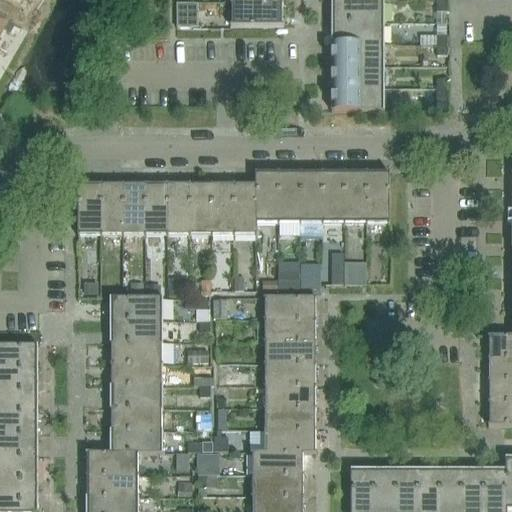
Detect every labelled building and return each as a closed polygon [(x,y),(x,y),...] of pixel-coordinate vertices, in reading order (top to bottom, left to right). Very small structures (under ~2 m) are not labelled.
[(385,3),(331,3),(331,4),(333,4),(333,25),(331,25),(385,25),(383,25),(383,4),(385,4),(385,3)] [(447,4),(437,4),(437,14),(447,14),(447,4)] [(177,6),(177,30),(194,30),(194,6),(177,6)] [(233,7),(233,28),(233,29),(284,29),(284,28),(282,28),(282,7),(284,7),(284,6),(231,6),(231,7),(233,7)] [(13,27),(7,23),(2,31),(8,34),(13,27)] [(331,48),(385,48),(385,47),(383,47),(383,26),(385,26),(385,25),(331,25),(331,26),(333,26),(333,47),(331,47),(331,48)] [(447,39),(437,38),(437,49),(447,49),(447,39)] [(385,48),(331,48),(333,48),(333,69),(331,69),(331,70),(385,70),(385,69),(383,69),(383,48),(385,48)] [(447,49),(437,49),(437,59),(447,59),(447,49)] [(331,92),(385,92),(385,91),(383,91),(383,70),(385,70),(331,70),(333,70),(333,91),(331,91),(331,92)] [(437,82),(437,92),(447,92),(447,82),(437,82)] [(331,113),(331,115),(385,115),(385,113),(383,113),(383,92),(385,93),(385,92),(331,92),(333,92),(333,113),(331,113)] [(447,92),(437,92),(437,102),(447,102),(447,92)] [(256,175),(256,188),(256,226),(278,226),(278,228),(278,174),(277,174),(277,176),(257,176),(257,175),(256,175)] [(300,228),(300,174),(300,176),(279,176),(279,174),(278,174),(278,228),(279,228),(279,226),(300,226),(300,228)] [(301,174),(300,174),(300,228),(301,228),(301,226),(322,226),(322,228),(323,228),(323,174),(322,174),(322,176),(301,176),(301,174)] [(323,174),(323,228),(323,226),(344,226),(344,228),(345,228),(345,174),(344,174),(344,176),(323,176),(323,174)] [(367,228),(367,174),(367,176),(346,176),(346,174),(345,174),(345,228),(346,228),(346,226),(367,226),(367,228)] [(368,226),(389,226),(389,228),(390,228),(390,175),(390,174),(389,174),(389,176),(368,176),(368,174),(367,174),(367,228),(368,228),(368,226)] [(101,239),(101,186),(101,188),(80,188),(80,186),(78,186),(79,239),(80,239),(80,238),(101,238),(101,239)] [(123,239),(123,186),(123,188),(102,188),(102,186),(101,186),(101,239),(102,239),(102,238),(123,238),(123,239)] [(145,239),(145,186),(145,188),(124,188),(124,186),(123,186),(123,239),(124,239),(124,238),(145,238),(145,239)] [(146,186),(145,186),(145,239),(146,239),(146,238),(167,238),(167,239),(168,239),(167,186),(167,188),(146,188),(146,186)] [(167,186),(168,239),(168,238),(189,238),(189,239),(190,239),(190,186),(189,186),(189,188),(168,188),(168,186),(167,186)] [(190,186),(190,239),(190,238),(211,238),(211,239),(212,239),(212,186),(211,186),(211,188),(190,188),(190,186)] [(212,186),(212,239),(212,238),(233,237),(233,239),(234,239),(234,186),(233,186),(233,188),(212,188),(212,186)] [(256,239),(256,226),(256,188),(234,188),(234,186),(234,239),(234,237),(254,237),(254,239),(256,239)] [(61,220),(61,207),(53,208),(53,220),(61,220)] [(343,272),(331,272),(332,287),(343,287),(343,272)] [(320,274),(301,274),(301,294),(320,294),(320,274)] [(299,275),(277,275),(278,295),(299,295),(299,275)] [(169,281),(169,299),(188,299),(188,282),(169,281)] [(233,281),(233,295),(243,295),(243,281),(233,281)] [(201,283),(201,299),(210,299),(210,284),(201,283)] [(277,284),(262,284),(262,296),(277,296),(277,284)] [(98,298),(98,288),(86,288),(86,298),(98,298)] [(133,299),(145,299),(145,289),(133,289),(133,299)] [(148,299),(160,299),(160,290),(148,290),(148,299)] [(315,301),(317,301),(317,299),(263,299),(263,301),(265,301),(265,321),(263,321),(263,322),(317,322),(317,321),(315,321),(315,301)] [(164,301),(164,300),(110,300),(110,301),(112,301),(112,302),(112,314),(112,322),(110,322),(110,323),(164,323),(164,322),(162,322),(162,301),(164,301)] [(207,303),(196,303),(197,313),(207,313),(207,303)] [(213,303),(213,322),(227,322),(227,303),(213,303)] [(317,322),(263,322),(265,322),(265,344),(263,344),(317,344),(317,343),(315,343),(315,322),(317,322)] [(164,323),(110,323),(112,323),(112,337),(112,344),(110,344),(110,345),(164,345),(164,344),(162,344),(162,323),(164,323)] [(210,325),(199,326),(199,336),(210,336),(210,325)] [(487,362),(511,362),(511,339),(487,339),(487,341),(489,341),(489,362),(487,362)] [(264,366),(317,366),(316,366),(315,344),(317,344),(263,344),(263,345),(265,345),(265,366),(264,366)] [(164,345),(110,345),(112,345),(112,366),(110,366),(110,367),(164,367),(164,366),(162,366),(162,345),(164,345)] [(39,348),(38,348),(0,347),(0,370),(39,370),(38,370),(38,349),(39,349),(39,348)] [(208,366),(208,354),(192,354),(192,366),(208,366)] [(511,362),(487,362),(487,363),(489,363),(489,384),(487,384),(511,384),(511,362)] [(264,389),(317,388),(316,388),(316,367),(317,367),(317,366),(264,366),(264,367),(265,367),(265,388),(264,388),(264,389)] [(110,388),(110,389),(164,389),(164,388),(162,388),(162,367),(164,367),(110,367),(112,367),(112,388),(110,388)] [(0,392),(39,393),(39,392),(38,392),(38,371),(39,371),(39,370),(0,370),(0,392)] [(214,380),(193,381),(193,390),(211,389),(214,389),(214,380)] [(488,406),(488,407),(511,406),(511,384),(487,384),(487,385),(489,385),(489,406),(488,406)] [(317,388),(264,389),(265,389),(266,410),(264,410),(264,411),(317,411),(317,410),(316,410),(316,389),(317,389),(317,388)] [(110,411),(164,411),(162,411),(162,390),(164,390),(164,389),(110,389),(110,390),(112,390),(112,411),(110,411)] [(210,390),(199,391),(199,401),(210,401),(210,390)] [(39,394),(39,393),(0,392),(0,414),(39,415),(39,414),(37,414),(38,394),(39,394)] [(217,401),(217,410),(225,410),(225,401),(217,401)] [(488,428),(488,429),(504,430),(511,429),(511,406),(488,407),(489,407),(489,428),(488,428)] [(110,433),(164,433),(162,433),(162,412),(164,412),(164,411),(110,411),(110,412),(112,412),(112,433),(110,433)] [(317,411),(264,411),(265,411),(266,432),(264,432),(264,433),(317,433),(317,432),(316,432),(316,411),(317,411)] [(196,413),(196,435),(211,435),(211,413),(196,413)] [(39,415),(0,414),(0,437),(39,437),(39,436),(37,436),(37,416),(39,416),(39,415)] [(218,433),(226,433),(225,420),(217,421),(218,433)] [(112,434),(112,456),(137,456),(164,456),(164,454),(162,454),(162,434),(164,434),(164,433),(110,433),(110,434),(112,434)] [(302,456),(318,456),(317,454),(316,454),(316,433),(317,433),(264,433),(266,433),(266,456),(302,456)] [(0,459),(39,459),(37,459),(37,438),(39,438),(39,437),(0,437),(0,459)] [(213,446),(214,455),(228,455),(228,441),(221,440),(216,440),(214,440),(213,446)] [(202,455),(202,446),(187,446),(187,455),(202,455)] [(202,446),(202,456),(213,456),(214,455),(213,446),(202,446)] [(137,478),(137,456),(112,456),(86,456),(86,458),(88,458),(88,478),(87,478),(87,479),(139,479),(139,478),(137,478)] [(176,472),(186,472),(187,457),(177,456),(176,472)] [(302,456),(266,456),(251,456),(251,457),(253,457),(253,478),(251,478),(304,478),(302,478),(302,456)] [(197,458),(197,472),(198,472),(198,479),(213,478),(213,458),(197,458)] [(39,460),(39,459),(0,459),(0,481),(39,482),(39,481),(37,481),(37,460),(39,460)] [(350,473),(349,511),(372,511),(373,473),(372,473),(372,474),(351,474),(351,473),(350,473)] [(394,511),(395,473),(394,473),(394,474),(373,474),(373,473),(372,511),(394,511)] [(395,473),(394,511),(416,511),(417,473),(416,473),(416,474),(395,474),(395,473)] [(438,511),(439,473),(438,473),(438,474),(417,474),(417,473),(416,511),(438,511)] [(440,473),(439,473),(438,511),(461,511),(461,473),(460,473),(460,474),(440,474),(440,473)] [(461,473),(461,511),(483,511),(483,473),(483,474),(462,474),(462,473),(461,473)] [(504,511),(505,474),(484,474),(484,473),(483,473),(483,511),(504,511)] [(251,500),(251,501),(304,500),(302,500),(302,479),(304,479),(304,478),(251,478),(251,479),(253,479),(253,500),(251,500)] [(139,479),(87,479),(88,479),(88,500),(87,500),(87,501),(139,501),(139,500),(137,500),(137,479),(139,479)] [(198,479),(198,491),(206,491),(207,479),(198,479)] [(0,504),(39,504),(39,503),(37,503),(37,482),(39,482),(0,481),(0,504)] [(182,485),(182,500),(191,500),(191,486),(182,485)] [(302,511),(302,501),(304,501),(304,500),(251,501),(253,501),(253,511),(302,511)] [(139,501),(87,501),(87,502),(88,502),(87,511),(137,511),(137,501),(139,501)]
